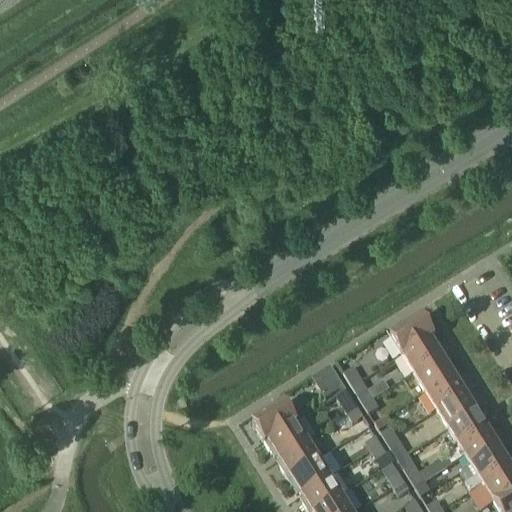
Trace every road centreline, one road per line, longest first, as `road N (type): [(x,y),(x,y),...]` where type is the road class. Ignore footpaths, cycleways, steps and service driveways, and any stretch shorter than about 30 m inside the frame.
road 1 (tertiary): [(238,294),(511,125)]
road 2 (unclassified): [(133,388),(103,395),(80,415),(53,511)]
road 3 (tertiary): [(238,294),(208,301),(180,321),(133,388)]
road 4 (tertiary): [(156,401),(183,352),(221,321),(238,294)]
